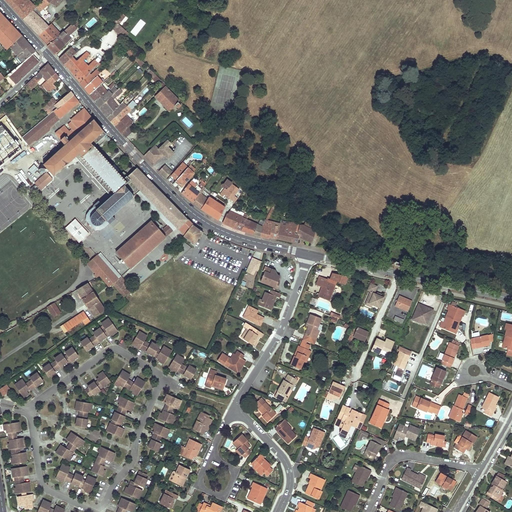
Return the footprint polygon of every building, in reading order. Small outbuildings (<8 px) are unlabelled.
[(5,0),(15,10),(23,19),(38,5),(36,3),(33,5),(28,0),(5,0)] [(42,0),(38,5),(23,19),(30,26),(32,28),(38,35),(48,26),(39,17),(45,12),(43,9),(49,3),(46,0),(42,0)] [(0,12),(0,41),(7,50),(10,47),(22,36),(0,12)] [(116,22),(119,24),(125,16),(120,12),(114,20),(116,22)] [(116,22),(111,27),(120,36),(126,31),(119,24),(116,22)] [(72,23),(66,29),(70,34),(77,28),(72,23)] [(48,26),(38,35),(39,37),(43,40),(47,45),(63,31),(59,28),(56,29),(53,26),(51,24),(48,26)] [(51,50),(55,54),(60,49),(68,42),(71,39),(73,37),(70,34),(66,29),(63,31),(47,45),(51,50)] [(109,35),(100,46),(108,52),(120,37),(114,33),(111,37),(109,35)] [(72,46),(73,48),(87,36),(84,34),(72,46)] [(21,49),(27,43),(24,39),(22,36),(10,47),(7,50),(9,51),(12,49),(18,56),(23,52),(21,49)] [(23,62),(35,52),(31,47),(27,43),(21,49),(23,52),(18,56),(23,62)] [(71,47),(59,59),(62,62),(64,64),(72,56),(76,53),(71,47)] [(37,54),(35,52),(23,62),(21,64),(7,76),(4,78),(12,86),(13,87),(26,74),(25,73),(28,71),(28,72),(39,62),(39,56),(37,54)] [(76,61),(68,68),(73,75),(80,82),(88,73),(97,63),(94,60),(87,67),(82,61),(89,55),(86,52),(76,61)] [(72,56),(64,64),(68,68),(76,61),(72,56)] [(40,71),(26,84),(31,88),(43,75),(47,80),(55,73),(47,64),(40,71)] [(91,76),(88,73),(80,82),(82,85),(84,87),(97,75),(99,73),(98,71),(95,73),(94,73),(91,76)] [(47,80),(42,85),(49,93),(56,87),(53,84),(59,78),(57,76),(55,73),(47,80)] [(100,84),(102,82),(97,75),(84,87),(83,88),(86,91),(89,95),(90,94),(100,84)] [(157,84),(161,80),(156,75),(153,78),(152,79),(157,84)] [(102,96),(106,92),(100,84),(90,94),(92,97),(95,101),(101,95),(102,96)] [(110,96),(116,91),(112,86),(111,87),(109,89),(106,92),(102,96),(101,95),(95,101),(95,102),(97,105),(99,107),(110,96)] [(103,112),(107,117),(118,106),(113,100),(122,91),(119,87),(116,91),(110,96),(99,107),(103,112)] [(166,108),(169,111),(174,105),(177,102),(179,101),(165,87),(154,96),(155,97),(157,99),(159,101),(160,102),(163,105),(166,108)] [(57,109),(73,96),(74,95),(72,91),(54,106),(56,108),(57,109)] [(60,119),(79,102),(73,96),(57,109),(56,108),(53,111),(59,118),(60,119)] [(53,105),(50,101),(47,104),(50,107),(53,111),(56,108),(54,106),(53,105)] [(118,106),(107,117),(109,119),(111,121),(126,106),(122,102),(118,106)] [(126,106),(111,121),(113,123),(115,126),(126,115),(128,112),(134,107),(132,105),(130,106),(128,104),(126,106)] [(54,176),(79,153),(93,146),(106,134),(103,132),(94,121),(84,108),(70,120),(71,121),(67,124),(73,130),(69,133),(63,126),(55,133),(64,145),(43,164),(54,176)] [(22,137),(27,144),(59,118),(53,111),(48,114),(22,137)] [(133,122),(126,115),(115,126),(118,129),(121,133),(123,131),(128,126),(131,124),(133,122)] [(127,135),(132,131),(129,128),(128,126),(123,131),(127,135)] [(168,160),(174,154),(167,147),(165,146),(167,144),(165,142),(158,149),(153,145),(143,155),(144,156),(148,160),(152,165),(156,165),(163,157),(165,157),(168,160)] [(93,146),(79,153),(115,194),(102,205),(98,201),(93,206),(94,206),(89,210),(86,215),(85,220),(95,231),(100,230),(105,228),(109,223),(109,224),(115,219),(111,215),(115,212),(116,212),(117,212),(116,211),(120,208),(121,207),(125,204),(126,203),(125,203),(129,199),(130,200),(131,199),(130,199),(133,196),(133,197),(134,196),(133,196),(136,194),(140,190),(178,228),(187,219),(146,178),(137,168),(127,177),(127,176),(123,180),(93,146)] [(188,167),(183,162),(171,175),(173,177),(176,180),(188,167)] [(188,167),(176,180),(179,183),(182,186),(194,173),(193,172),(196,168),(191,163),(188,167)] [(164,165),(159,171),(166,178),(171,172),(164,165)] [(52,179),(46,173),(35,183),(41,190),(52,179)] [(188,184),(182,193),(188,198),(192,202),(199,193),(202,189),(198,186),(197,186),(191,180),(188,184)] [(239,189),(231,184),(229,187),(227,190),(225,188),(220,195),(223,197),(225,195),(234,202),(237,198),(234,196),(239,189)] [(178,228),(140,190),(136,194),(167,225),(173,232),(178,228)] [(199,193),(192,202),(197,205),(201,208),(207,199),(199,193)] [(211,215),(219,205),(208,197),(207,199),(201,208),(206,212),(210,216),(211,215)] [(227,214),(222,222),(232,226),(237,229),(242,217),(229,211),(227,214)] [(242,217),(237,229),(239,229),(241,230),(245,223),(246,220),(247,218),(242,216),(242,217)] [(88,234),(75,219),(65,227),(78,242),(88,234)] [(192,225),(187,219),(178,228),(185,235),(192,225)] [(277,239),(280,224),(267,220),(265,220),(262,225),(262,226),(260,236),(264,237),(269,239),(269,237),(277,239)] [(290,222),(281,220),(280,224),(277,239),(285,241),(297,243),(299,236),(297,236),(300,226),(299,225),(299,224),(298,224),(295,223),(290,222)] [(151,221),(116,252),(130,268),(165,237),(151,221)] [(248,225),(245,223),(241,230),(247,232),(254,234),(257,224),(250,221),(248,225)] [(262,226),(257,224),(254,234),(256,235),(260,236),(262,226)] [(173,232),(167,225),(162,230),(168,236),(173,232)] [(194,244),(203,232),(197,228),(192,225),(185,235),(184,237),(194,244)] [(299,236),(310,242),(313,231),(303,225),(301,226),(300,226),(297,236),(299,236)] [(255,259),(252,258),(246,272),(253,275),(255,270),(259,261),(255,259)] [(265,271),(261,281),(278,288),(280,283),(279,283),(281,276),(278,275),(272,272),(273,269),(270,268),(266,266),(264,270),(265,271)] [(117,280),(107,269),(101,275),(100,275),(109,287),(112,284),(123,297),(128,294),(117,280)] [(322,287),(318,296),(328,300),(332,288),(334,289),(335,284),(327,281),(327,279),(324,278),(319,276),(316,285),(322,287)] [(93,292),(87,283),(76,290),(81,298),(82,298),(94,317),(105,310),(101,304),(99,301),(97,297),(95,295),(93,291),(93,292)] [(370,284),(367,290),(370,291),(366,301),(372,304),(372,305),(379,308),(383,298),(380,297),(376,295),(374,294),(377,287),(373,285),(370,284)] [(262,299),(259,306),(270,310),(276,297),(279,298),(280,294),(271,290),(270,294),(265,292),(262,299)] [(399,296),(395,306),(408,312),(412,302),(405,299),(399,296)] [(55,303),(47,307),(54,317),(61,313),(55,303)] [(427,325),(433,310),(424,307),(424,308),(421,307),(422,306),(418,304),(412,318),(417,320),(417,319),(422,321),(422,322),(427,325)] [(447,309),(449,310),(444,323),(442,322),(440,328),(441,328),(456,334),(457,332),(458,331),(456,330),(462,316),(463,314),(464,315),(466,311),(451,305),(449,304),(447,309)] [(84,312),(61,327),(65,333),(82,320),(85,324),(90,321),(84,312)] [(307,327),(304,336),(315,340),(319,331),(323,320),(310,315),(308,319),(306,323),(308,324),(307,327)] [(111,337),(118,332),(114,326),(112,327),(111,325),(112,324),(109,319),(101,324),(103,327),(97,331),(99,334),(95,336),(90,340),(86,343),(84,340),(80,342),(86,351),(110,335),(111,337)] [(505,331),(502,344),(501,350),(511,352),(511,326),(507,325),(505,331)] [(244,340),(254,346),(256,344),(258,341),(254,339),(256,335),(260,338),(263,334),(252,327),(250,330),(249,331),(244,339),(244,340)] [(353,328),(348,340),(351,341),(353,337),(364,341),(368,332),(364,331),(357,327),(356,329),(353,328)] [(131,345),(138,349),(140,348),(157,358),(158,357),(160,358),(159,360),(158,361),(163,364),(168,356),(166,355),(168,353),(169,354),(171,351),(164,347),(161,352),(157,350),(159,347),(152,342),(150,345),(144,341),(147,336),(139,331),(136,337),(138,338),(137,339),(135,338),(131,345)] [(491,343),(491,336),(486,338),(479,339),(473,340),(469,341),(471,351),(488,347),(488,344),(491,343)] [(385,342),(376,339),(371,351),(380,354),(382,349),(390,353),(394,342),(391,341),(390,343),(385,341),(385,342)] [(295,356),(291,365),(301,369),(304,361),(309,350),(311,346),(306,344),(304,348),(301,347),(297,357),(295,356)] [(450,345),(448,344),(443,356),(441,362),(440,366),(448,369),(457,348),(450,345)] [(49,364),(43,369),(49,378),(52,376),(51,374),(55,372),(68,362),(69,364),(79,357),(72,348),(69,351),(71,353),(68,355),(68,356),(65,359),(62,354),(58,356),(60,359),(57,361),(57,360),(50,365),(49,364)] [(217,361),(237,373),(242,365),(245,360),(243,359),(245,356),(238,352),(236,355),(231,363),(229,362),(231,359),(222,353),(217,361)] [(405,364),(407,360),(409,356),(399,352),(394,366),(397,367),(394,375),(401,378),(407,364),(405,364)] [(196,369),(189,365),(187,368),(181,364),(184,359),(178,355),(176,358),(178,360),(177,362),(174,360),(170,368),(174,371),(175,372),(176,370),(190,379),(196,369)] [(242,365),(237,373),(238,374),(246,361),(245,360),(242,365)] [(443,377),(444,373),(435,369),(432,377),(430,383),(429,386),(438,390),(443,377)] [(217,372),(210,370),(205,386),(211,388),(211,387),(212,384),(214,384),(214,385),(223,388),(225,383),(226,379),(216,376),(217,372)] [(130,375),(123,371),(115,384),(119,386),(120,385),(123,387),(124,386),(131,390),(131,388),(134,390),(133,392),(133,393),(137,396),(146,382),(138,378),(134,383),(128,379),(130,375)] [(110,383),(103,372),(99,375),(99,376),(102,379),(99,381),(96,383),(94,382),(91,384),(93,385),(89,388),(85,390),(90,396),(93,394),(94,395),(101,391),(100,389),(110,383)] [(22,381),(15,386),(18,391),(20,389),(21,391),(20,392),(24,398),(29,395),(27,392),(29,390),(30,392),(43,382),(37,374),(32,377),(34,379),(32,380),(25,385),(22,381)] [(281,385),(277,392),(285,397),(289,390),(292,385),(294,387),(297,380),(288,375),(285,381),(283,380),(281,385)] [(344,387),(333,382),(326,398),(333,401),(334,399),(334,397),(339,399),(344,387)] [(171,414),(174,407),(178,409),(182,401),(177,399),(176,401),(173,400),(174,398),(167,394),(165,399),(167,400),(165,403),(167,404),(163,410),(165,411),(163,414),(162,413),(160,413),(158,417),(165,421),(165,419),(168,420),(167,422),(173,425),(177,416),(171,414)] [(483,410),(480,414),(488,418),(490,414),(489,413),(493,406),(496,398),(488,394),(480,409),(483,410)] [(451,407),(446,418),(457,423),(461,413),(459,412),(465,399),(462,398),(457,396),(453,407),(451,407)] [(134,403),(119,397),(117,401),(120,403),(118,405),(119,406),(116,413),(124,416),(127,409),(131,411),(134,403)] [(424,400),(417,397),(413,406),(427,412),(428,411),(437,414),(441,406),(435,404),(432,403),(424,400)] [(264,419),(268,422),(275,414),(261,399),(255,404),(259,408),(265,414),(263,415),(262,416),(264,419)] [(379,427),(387,409),(386,409),(388,404),(379,400),(369,423),(379,427)] [(92,404),(77,402),(76,410),(80,410),(79,418),(78,423),(76,423),(75,426),(87,427),(88,420),(86,419),(87,411),(90,412),(90,409),(91,409),(92,404)] [(356,427),(362,414),(352,409),(350,413),(349,413),(350,409),(342,406),(337,419),(336,419),(334,424),(342,428),(340,432),(341,433),(347,435),(351,425),(356,427)] [(380,428),(388,410),(387,409),(379,427),(380,428)] [(124,421),(122,420),(124,416),(116,413),(115,413),(112,419),(113,420),(112,424),(110,423),(106,431),(121,437),(124,429),(119,427),(121,423),(122,424),(124,421)] [(200,414),(193,429),(203,434),(204,430),(210,419),(209,418),(200,414)] [(362,414),(356,427),(360,429),(366,416),(362,414)] [(282,438),(288,444),(296,436),(290,430),(289,430),(284,426),(286,424),(283,421),(275,429),(277,432),(282,438)] [(10,441),(18,439),(16,432),(21,431),(19,422),(14,423),(14,426),(12,426),(12,424),(4,425),(5,430),(7,430),(7,434),(8,434),(10,441)] [(155,433),(148,447),(158,451),(161,444),(159,443),(162,436),(167,438),(170,430),(164,427),(164,429),(162,428),(162,426),(156,424),(154,428),(155,429),(154,432),(155,433)] [(399,425),(393,439),(397,441),(399,437),(403,439),(405,436),(405,435),(409,436),(408,438),(412,439),(416,441),(420,430),(410,425),(409,428),(399,425)] [(320,443),(325,432),(313,428),(309,438),(305,436),(302,444),(304,445),(306,446),(306,445),(312,448),(316,446),(317,442),(320,443)] [(455,444),(452,449),(461,454),(463,450),(465,451),(469,444),(471,444),(471,445),(475,438),(465,432),(457,445),(455,444)] [(85,441),(72,433),(67,440),(71,443),(67,449),(61,445),(56,453),(70,462),(73,457),(71,456),(69,455),(71,452),(73,453),(77,447),(78,447),(80,445),(81,446),(85,441)] [(246,438),(242,434),(233,442),(239,448),(237,449),(242,455),(246,458),(252,453),(248,449),(251,446),(248,443),(246,441),(247,440),(246,438)] [(428,435),(426,443),(431,443),(431,445),(444,447),(446,436),(435,434),(434,436),(433,435),(433,434),(429,434),(428,435)] [(370,441),(363,456),(373,461),(375,457),(376,454),(375,454),(376,452),(377,452),(381,445),(382,446),(384,441),(375,437),(374,441),(373,442),(370,441)] [(26,447),(24,438),(18,439),(10,441),(10,444),(8,444),(10,450),(12,450),(20,448),(26,447)] [(186,447),(182,455),(192,460),(193,456),(194,455),(196,456),(197,453),(198,451),(196,450),(199,443),(190,439),(186,447)] [(92,472),(103,477),(106,471),(104,470),(102,469),(103,466),(106,460),(112,462),(116,454),(111,452),(110,453),(108,452),(108,451),(101,448),(99,452),(101,453),(102,454),(101,457),(99,456),(92,472)] [(13,458),(11,458),(12,464),(27,462),(26,453),(21,454),(13,455),(13,458)] [(264,473),(268,476),(273,470),(269,467),(262,460),(263,458),(264,457),(261,454),(251,464),(254,467),(253,468),(261,475),(264,473)] [(266,461),(263,458),(262,460),(269,467),(271,466),(266,461)] [(62,465),(56,478),(64,482),(65,481),(83,489),(84,486),(87,488),(86,490),(85,491),(91,494),(94,487),(92,486),(93,484),(95,484),(97,480),(89,476),(86,482),(83,480),(84,476),(79,474),(78,477),(75,475),(74,476),(68,474),(70,468),(62,465)] [(190,470),(180,465),(176,473),(172,481),(180,485),(184,477),(186,478),(188,474),(190,470)] [(358,466),(350,483),(360,487),(363,481),(365,475),(367,476),(369,471),(358,466)] [(16,484),(24,483),(22,476),(28,475),(27,467),(12,469),(14,477),(16,484)] [(405,469),(400,480),(418,489),(423,479),(416,476),(412,474),(409,473),(410,471),(405,469)] [(491,478),(488,483),(489,483),(491,485),(486,494),(491,497),(492,495),(497,497),(502,488),(500,487),(503,480),(499,478),(501,473),(495,470),(491,478)] [(140,471),(135,482),(132,481),(130,485),(132,486),(130,489),(128,488),(126,487),(124,492),(131,496),(132,494),(134,495),(133,497),(139,499),(148,479),(147,479),(148,475),(140,471)] [(311,484),(306,494),(316,499),(320,491),(325,480),(311,474),(309,478),(311,479),(310,481),(309,484),(311,484)] [(447,479),(439,474),(434,483),(440,487),(447,489),(450,492),(455,483),(447,479)] [(25,509),(33,508),(33,504),(31,504),(30,500),(32,500),(34,500),(33,495),(27,496),(26,492),(31,491),(29,482),(24,483),(16,484),(17,488),(14,488),(15,494),(22,493),(22,497),(17,498),(19,506),(24,505),(25,509)] [(255,489),(250,500),(261,505),(268,489),(254,482),(252,487),(253,488),(255,489)] [(392,499),(388,507),(398,511),(406,494),(395,489),(393,493),(395,493),(392,499)] [(166,490),(160,503),(171,509),(174,503),(173,503),(171,502),(173,497),(171,497),(173,493),(166,490)] [(347,492),(339,509),(346,511),(349,511),(351,509),(352,505),(355,500),(356,501),(358,497),(347,492)] [(122,498),(118,506),(119,506),(117,511),(126,511),(127,510),(132,511),(136,504),(131,502),(130,504),(128,503),(129,501),(122,498)] [(488,502),(482,498),(480,502),(478,505),(480,506),(477,510),(479,511),(477,511),(476,511),(475,511),(488,511),(489,511),(484,509),(488,502)] [(52,503),(44,500),(42,505),(44,505),(43,508),(42,507),(39,511),(51,511),(53,508),(50,507),(52,503)] [(220,511),(223,507),(213,502),(212,502),(211,506),(207,504),(207,506),(203,504),(199,511),(220,511)] [(294,511),(314,511),(315,509),(312,508),(313,508),(300,502),(298,506),(300,507),(298,511),(296,510),(294,511)] [(435,511),(436,510),(420,502),(418,507),(422,509),(420,511),(435,511)]
